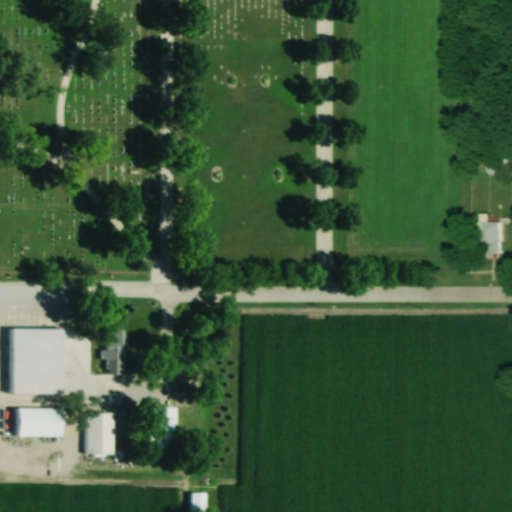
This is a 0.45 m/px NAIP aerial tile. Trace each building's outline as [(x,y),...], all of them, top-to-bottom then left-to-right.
[(505,174),(505,152),(488,152),(488,174),(505,174)] [(499,222),(484,222),(484,252),(499,252),(499,222)] [(57,394),(57,329),(6,329),(6,394),(57,394)] [(102,360),(104,360),(104,374),(122,374),(122,331),(102,331),(102,360)] [(172,407),(147,407),(147,448),(172,448),(172,407)] [(10,408),(10,437),(57,437),(57,408),(10,408)] [(114,437),(127,437),(127,409),(114,409),(114,437)] [(109,413),(82,413),(82,455),(109,455),(109,413)] [(202,494),(180,494),(180,511),(202,511),(202,494)]
